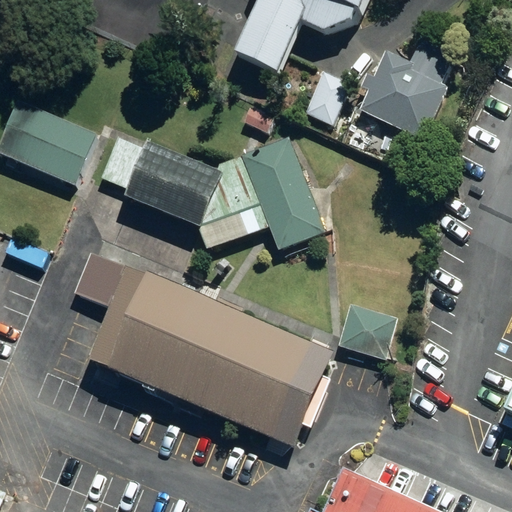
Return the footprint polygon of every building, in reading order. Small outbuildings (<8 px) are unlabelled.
[(239,67),(279,86),(302,35),(326,46),(352,36),(358,24),(362,26),(373,0),(261,0),(262,4),(266,5),(239,67)] [(362,119),(424,148),(448,97),(441,94),(456,61),(424,47),(411,75),(387,64),(377,88),(368,85),(362,98),(371,101),(362,119)] [(308,118),(334,128),(351,89),(325,78),(308,118)] [(0,133),(0,138),(75,171),(96,121),(19,88),(0,133)] [(245,126),(270,138),(274,127),(251,115),(245,126)] [(118,183),(191,211),(212,159),(139,131),(118,183)] [(244,168),(280,258),(327,241),(307,189),(311,186),(308,180),(304,181),(292,150),(244,168)] [(90,298),(112,307),(125,276),(103,266),(90,298)] [(220,318),(129,281),(91,377),(273,450),(283,423),(302,431),(321,384),(303,377),(312,355),(241,327),(245,316),(224,308),(220,318)] [(341,351),(387,365),(399,325),(353,311),(341,351)] [(422,511),(344,477),(328,511),(422,511)]
